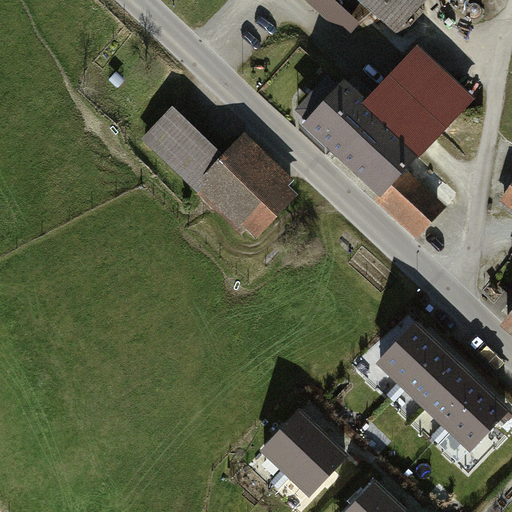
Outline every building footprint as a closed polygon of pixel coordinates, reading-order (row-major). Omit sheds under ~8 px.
[(363,25),(335,0),(301,0),(348,41),(363,25)] [(359,0),(402,40),(439,0),(484,0),(485,0),(484,0),(359,0)] [(348,81),(308,124),(387,196),(379,205),(421,244),(452,210),(416,177),(482,105),(420,49),(372,102),(348,81)] [(131,74),(115,91),(136,110),(152,93),(131,74)] [(180,110),(148,143),(245,238),(251,232),(262,243),(304,200),(293,189),(300,182),(252,135),(229,158),(180,110)] [(511,179),(497,203),(511,211),(511,179)] [(511,304),(497,321),(511,335),(511,304)] [(418,326),(378,367),(470,455),(510,414),(418,326)] [(349,459),(301,413),(263,452),(311,499),(349,459)] [(406,511),(376,484),(349,511),(406,511)]
